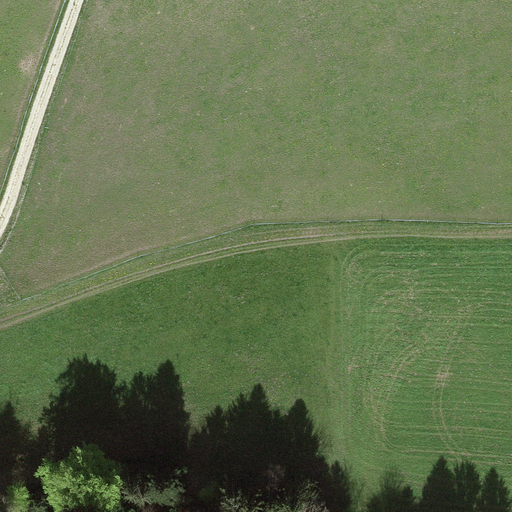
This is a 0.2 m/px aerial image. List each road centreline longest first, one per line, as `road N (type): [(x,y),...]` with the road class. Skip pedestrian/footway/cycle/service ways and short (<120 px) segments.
road 1 (track): [(511,231),(319,225),(240,236),(0,314)]
road 2 (track): [(0,230),(78,0)]
